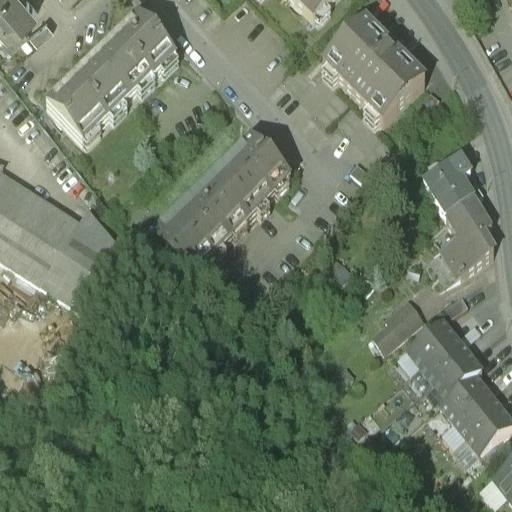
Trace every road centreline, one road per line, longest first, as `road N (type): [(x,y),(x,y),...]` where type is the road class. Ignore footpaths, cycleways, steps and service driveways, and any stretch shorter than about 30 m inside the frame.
road 1 (residential): [(183,0),(343,163),(286,218)]
road 2 (tertiary): [(511,198),(498,144),(419,0)]
